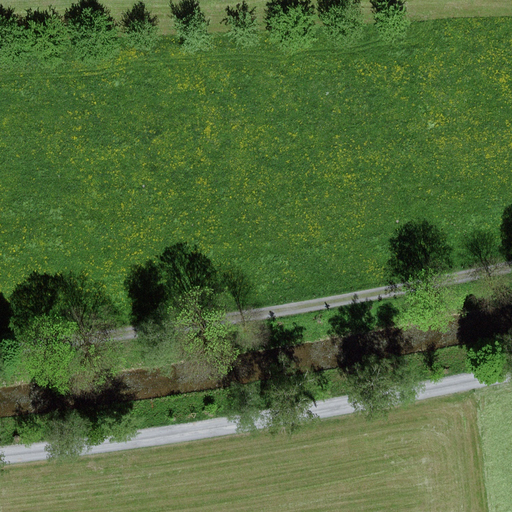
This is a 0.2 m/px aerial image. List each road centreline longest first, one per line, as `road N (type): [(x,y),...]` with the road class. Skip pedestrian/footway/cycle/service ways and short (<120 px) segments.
road 1 (track): [(0,346),(293,310),(511,268)]
road 2 (track): [(511,378),(0,454)]
